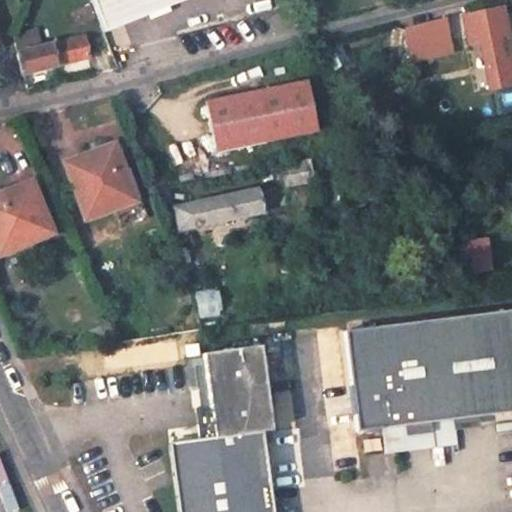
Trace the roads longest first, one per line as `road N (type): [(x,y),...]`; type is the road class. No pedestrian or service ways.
road 1 (residential): [(0,106),(445,0)]
road 2 (residential): [(0,376),(61,511)]
road 3 (unknown): [(372,511),(497,478)]
